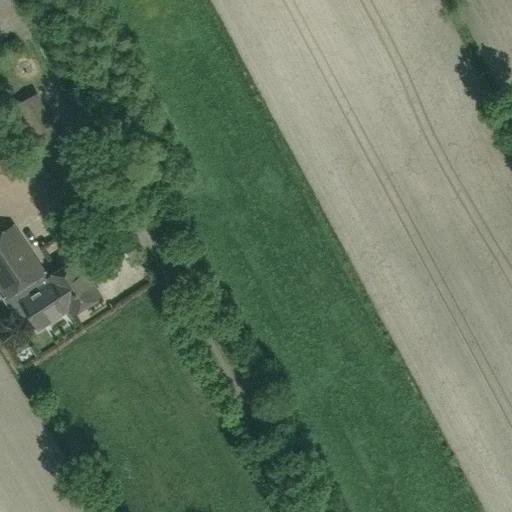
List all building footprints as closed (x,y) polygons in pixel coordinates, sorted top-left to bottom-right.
[(15,105),(37,148),(62,135),(40,92),(15,105)] [(0,174),(27,161),(3,115),(0,116),(0,174)] [(94,179),(74,143),(43,160),(62,196),(94,179)] [(39,328),(67,309),(68,308),(70,307),(54,282),(51,284),(51,283),(52,283),(49,278),(48,279),(13,226),(0,235),(0,285),(7,297),(24,286),(31,297),(22,303),(39,328)] [(70,307),(68,308),(73,315),(87,305),(91,305),(98,301),(99,297),(100,296),(76,260),(49,278),(52,283),(51,283),(51,284),(54,282),(70,307)]
